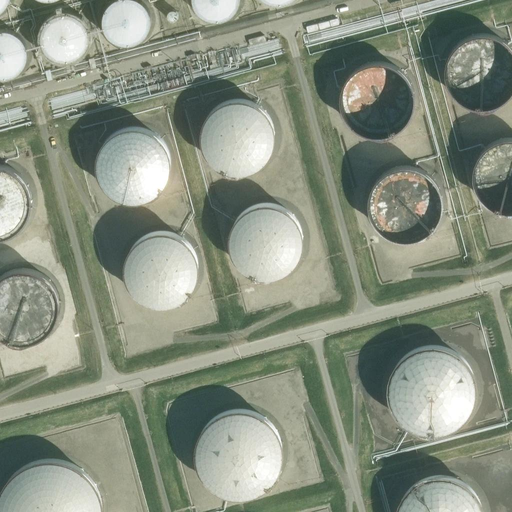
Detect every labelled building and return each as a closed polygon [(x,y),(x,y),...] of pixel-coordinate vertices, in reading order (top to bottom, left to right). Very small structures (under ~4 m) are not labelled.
[(0,0),(0,11),(2,10),(6,7),(9,4),(10,0),(0,0)] [(153,24),(153,19),(153,14),(151,9),(149,5),(146,1),(144,0),(109,0),(107,3),(104,7),(102,12),(101,17),(101,21),(102,26),(104,31),(107,35),(110,39),(114,41),(119,43),(124,45),(129,45),(133,44),(138,42),(142,40),(146,37),(149,33),(151,29),(153,24)] [(242,1),(241,0),(190,0),(192,3),(193,8),(196,12),(200,16),(204,18),(208,20),(213,22),(218,22),(222,21),(227,19),(231,17),(235,14),(238,10),(240,6),(242,1)] [(90,42),(90,37),(90,32),(89,28),(86,24),(83,20),(80,17),(76,15),(71,13),(67,12),(62,13),(57,14),(53,16),(49,18),(46,22),(43,26),(41,30),(41,35),(41,40),(41,44),(43,49),(46,53),(49,56),(53,59),(57,61),(62,62),(67,62),(71,61),(76,60),(80,57),(84,54),(86,51),(89,46),(90,42)] [(24,58),(24,55),(25,52),(24,49),(24,46),(22,43),(20,40),(18,37),(16,35),(13,34),(10,33),(7,32),(3,32),(0,32),(0,71),(1,72),(4,73),(7,72),(10,72),(13,70),(16,69),(19,67),(21,64),(22,61),(24,58)] [(511,46),(511,45),(506,40),(501,37),(496,34),(490,33),(484,32),(478,32),(472,34),(466,36),(461,39),(456,44),(453,48),(450,54),(448,60),(447,66),(447,72),(448,78),(450,84),(453,89),(457,94),(462,98),(467,101),(473,103),(479,104),(485,104),(491,103),(497,101),(503,98),(508,95),(511,90),(511,89),(511,46)] [(265,35),(249,39),(251,45),(267,41),(265,35)] [(415,101),(415,96),(414,90),(413,84),(411,79),(407,74),(404,70),(399,66),(394,63),(389,61),(383,60),(378,60),(372,60),(366,62),(361,64),(356,67),(352,71),(348,75),(345,80),(343,86),(342,91),(342,97),(342,103),(344,108),(346,114),(349,118),(353,123),(357,126),(362,129),(368,131),(373,133),(379,133),(385,132),(390,131),(395,129),(400,126),(405,122),(408,117),(411,112),(413,107),(415,101)] [(275,138),(275,133),(275,127),(273,121),(271,116),(268,111),(264,107),(259,103),(254,100),(249,98),(243,97),(237,96),(232,97),(226,98),(221,100),(216,103),(211,107),(207,111),(204,116),(202,121),(200,127),(200,133),(200,138),(201,144),(203,150),(206,155),(209,159),(213,163),(218,167),(223,169),(229,171),(235,172),(240,172),(246,171),(252,169),(257,167),(262,163),(266,159),(269,155),(272,150),(274,144),(275,138)] [(173,166),(173,160),(173,154),(171,148),(169,143),(165,138),(161,133),(157,130),(151,127),(146,125),(140,124),(134,123),(128,124),(122,126),(117,128),(112,131),(107,135),(104,140),(101,145),(99,151),(97,157),(97,163),(98,169),(100,174),(102,180),(105,185),(109,189),(114,193),(119,196),(125,198),(131,199),(137,199),(143,199),(148,197),(154,194),(159,191),(163,187),(167,182),(170,177),(172,172),(173,166)] [(511,134),(507,135),(501,136),(496,138),(491,141),(486,145),(482,149),(479,155),(477,160),(475,166),(475,172),(476,178),(477,183),(480,189),(483,193),(487,198),(492,201),(497,204),(503,206),(509,207),(511,206),(511,134)] [(30,210),(31,203),(31,197),(30,191),(28,185),(25,180),(21,175),(17,171),(11,167),(6,165),(0,163),(0,236),(5,235),(11,233),(16,230),(21,226),(25,221),(28,215),(30,210)] [(443,205),(443,199),(442,193),(441,187),(438,182),(435,177),(431,172),(426,169),(421,166),(415,164),(409,163),(403,163),(397,164),(392,166),(387,169),(382,172),(378,176),(374,181),(372,187),(370,192),(369,198),(369,204),(370,210),(372,215),(375,221),(379,225),(384,229),(389,232),(394,235),(400,236),(406,237),(412,236),(417,235),(423,233),(428,230),(433,226),(436,221),(439,216),(442,211),(443,205)] [(303,240),(303,234),(303,229),(301,223),(299,218),(296,213),(292,209),(288,206),(283,203),(277,201),(272,200),(266,200),(260,200),(255,202),(250,204),(245,207),(241,211),(238,216),(235,220),(233,226),(232,231),(231,237),(232,243),(234,248),(236,253),(239,258),(243,262),(247,265),(252,268),(258,270),(263,271),(269,272),(274,271),(280,269),(285,267),(290,264),(294,260),(297,256),(300,251),(302,245),(303,240)] [(198,275),(199,269),(199,262),(198,256),(196,251),(193,245),(189,241),(184,236),(179,233),(173,231),(167,230),(161,229),(155,230),(149,231),(143,234),(138,238),(134,242),(130,247),(127,252),(126,258),(125,264),(125,270),(126,276),(128,282),(131,288),(135,292),(140,296),(145,300),(151,302),(157,303),(163,304),(169,303),(175,301),(181,299),(186,295),(190,291),(194,286),(197,281),(198,275)] [(61,313),(62,307),(62,301),(61,295),(59,289),(57,284),(53,279),(49,275),(44,272),(39,269),(33,267),(27,266),(21,266),(15,267),(10,269),(4,272),(0,275),(0,333),(5,337),(10,339),(16,341),(22,342),(28,342),(34,341),(39,339),(45,336),(49,333),(54,329),(57,324),(60,318),(61,313)] [(476,386),(476,385),(476,381),(476,377),(474,372),(473,368),(469,362),(467,358),(464,355),(458,350),(453,347),(449,345),(443,343),(439,342),(434,342),(430,342),(425,343),(417,345),(410,348),(403,354),(398,360),(395,364),(394,367),(392,370),(391,375),(390,380),(389,384),(390,388),(390,392),(392,400),(394,404),(396,409),(402,416),(405,419),(409,422),(416,425),(422,428),(426,428),(431,429),(436,429),(440,428),(444,427),(449,426),(456,422),(462,418),(466,414),(468,411),(472,404),(474,399),(475,395),(476,390),(476,386)] [(283,456),(283,450),(283,445),(282,440),(280,435),(278,430),(276,425),(272,421),(268,417),(264,414),(260,411),(255,409),(250,407),(244,407),(239,406),(234,407),(228,408),(223,409),(218,412),(214,415),(210,418),(206,422),(203,426),(200,431),(198,436),(197,441),(196,446),(196,452),(197,457),(198,462),(200,467),(202,472),(205,476),(209,480),(213,484),(217,487),(222,489),(227,491),(232,492),(237,493),(243,493),(248,492),(253,491),(258,489),(263,486),(267,483),(271,479),(275,475),(278,471),(280,466),(282,461),(283,456)] [(104,511),(105,509),(104,504),(104,498),(102,493),(100,488),(98,483),(95,478),(92,474),(88,470),(84,466),(79,463),(74,460),(69,458),(64,457),(58,456),(53,455),(47,456),(42,456),(36,458),(31,460),(26,462),(21,465),(17,468),(13,472),(10,476),(6,481),(4,486),(2,491),(0,496),(0,497),(0,511),(104,511)] [(484,511),(485,510),(484,505),(482,500),(480,495),(477,490),(474,486),(470,482),(466,479),(461,476),(457,474),(451,473),(446,472),(441,471),(435,472),(430,473),(425,475),(420,477),(416,480),(412,483),(408,487),(405,491),(402,496),(400,501),(399,506),(398,511),(397,511),(484,511)]
